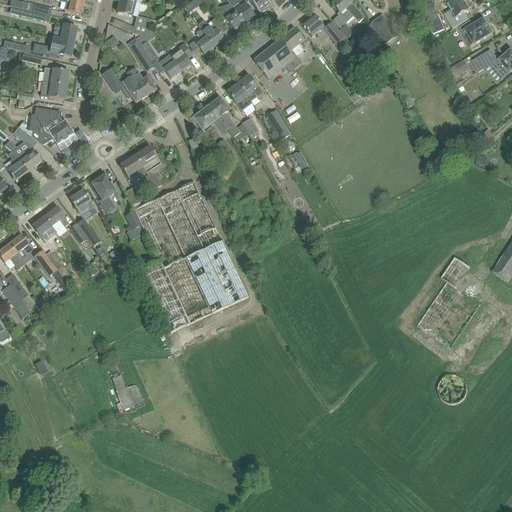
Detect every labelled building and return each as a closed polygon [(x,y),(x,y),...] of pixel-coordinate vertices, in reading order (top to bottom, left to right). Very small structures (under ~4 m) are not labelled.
[(52,0),(66,4),(64,10),(64,11),(68,12),(70,13),(80,15),(84,1),(81,0),(52,0)] [(141,5),(136,4),(121,0),(120,0),(117,14),(132,18),(134,10),(140,12),(141,5)] [(201,0),(209,11),(215,7),(210,0),(201,0)] [(240,0),(226,0),(230,5),(231,7),(244,25),(245,24),(246,25),(250,22),(250,21),(254,18),(255,17),(246,5),(245,5),(240,0)] [(248,0),(249,2),(259,14),(260,13),(261,14),(266,10),(265,9),(269,6),(270,6),(266,1),(267,0),(248,0)] [(358,23),(364,18),(352,4),(348,0),(337,0),(332,5),(345,19),(347,17),(350,20),(353,17),(358,23)] [(444,0),(451,11),(444,15),(453,30),(470,20),(466,14),(470,11),(465,4),(466,4),(463,0),(444,0)] [(50,17),(52,10),(34,6),(35,5),(23,2),(21,9),(50,17)] [(221,8),(214,11),(223,22),(226,20),(228,24),(234,32),(244,25),(231,7),(226,11),(224,9),(223,10),(221,8)] [(49,23),(50,17),(21,9),(20,16),(49,23)] [(324,30),(323,29),(324,28),(314,15),(302,25),(311,38),(317,34),(324,43),(330,37),(337,46),(345,40),(332,23),(324,30)] [(385,45),(397,37),(383,16),(370,24),(385,45)] [(134,28),(132,34),(141,36),(143,35),(150,30),(152,21),(137,17),(134,28)] [(204,21),(198,26),(201,30),(214,48),(224,40),(220,35),(225,32),(219,24),(215,19),(210,23),(213,26),(210,28),(204,21)] [(470,22),(459,29),(471,48),(492,35),(491,33),(493,31),(490,27),(488,27),(484,21),(473,27),(470,22)] [(74,44),(77,29),(56,24),(53,39),(74,44)] [(347,40),(354,34),(347,26),(340,31),(347,40)] [(294,29),(253,61),(255,63),(260,69),(269,80),(297,57),(296,56),(302,51),(304,50),(300,45),(304,42),(300,37),(294,29)] [(203,56),(214,48),(201,30),(196,34),(199,38),(189,46),(195,54),(200,51),(203,56)] [(141,36),(137,40),(141,46),(141,47),(146,53),(146,54),(152,63),(151,64),(152,64),(151,64),(152,65),(159,75),(164,71),(171,80),(181,72),(169,57),(169,56),(160,63),(158,60),(159,60),(152,49),(147,42),(143,35),(141,36)] [(114,38),(108,43),(112,49),(119,44),(114,38)] [(34,45),(32,53),(57,58),(58,56),(61,56),(71,58),(74,44),(53,39),(51,48),(34,45)] [(12,43),(6,49),(8,50),(17,51),(23,53),(23,54),(29,55),(31,47),(25,46),(12,43)] [(187,70),(191,67),(190,66),(191,65),(188,60),(193,56),(184,45),(169,57),(181,72),(186,69),(187,70)] [(490,52),(472,63),(479,73),(483,70),(492,64),(498,70),(496,72),(501,78),(503,80),(510,74),(511,72),(511,52),(511,51),(505,57),(503,55),(497,59),(490,52)] [(146,53),(138,58),(147,73),(154,68),(151,64),(152,63),(146,54),(146,53)] [(23,54),(21,61),(40,66),(42,58),(29,55),(23,54)] [(463,61),(447,71),(452,79),(468,70),(463,61)] [(53,70),(45,69),(43,83),(67,87),(69,72),(53,70)] [(135,69),(129,73),(146,98),(156,91),(152,85),(154,83),(148,74),(141,79),(135,69)] [(124,78),(117,82),(122,90),(121,90),(128,101),(132,99),(136,105),(146,98),(129,73),(123,77),(124,78)] [(114,77),(107,81),(115,94),(121,90),(122,90),(117,82),(114,77)] [(242,80),(237,84),(238,85),(250,101),(256,97),(258,100),(263,96),(257,89),(249,77),(248,78),(243,81),(242,80)] [(358,89),(366,83),(362,77),(354,83),(358,89)] [(65,101),(67,87),(43,83),(40,97),(49,98),(49,99),(65,101)] [(365,99),(375,91),(369,84),(359,91),(365,99)] [(238,85),(227,93),(236,105),(242,112),(252,104),(250,101),(238,85)] [(33,102),(34,96),(18,94),(17,100),(33,102)] [(410,97),(404,100),(409,110),(415,108),(410,97)] [(235,138),(240,134),(225,114),(229,111),(220,99),(210,106),(229,130),(235,138)] [(229,130),(210,106),(200,114),(199,111),(189,119),(194,125),(196,123),(202,132),(214,123),(222,134),(229,130)] [(32,131),(31,138),(37,142),(38,143),(42,147),(53,140),(57,146),(61,151),(78,140),(74,135),(71,131),(68,126),(65,121),(63,122),(61,118),(59,118),(59,113),(35,109),(34,117),(37,117),(35,131),(32,131)] [(282,141),(290,136),(275,112),(267,117),(282,141)] [(262,141),(257,134),(258,133),(250,120),(243,124),(251,137),(256,145),(262,141)] [(22,124),(19,129),(20,130),(27,135),(28,132),(24,129),(25,128),(24,128),(25,126),(22,124)] [(17,135),(16,136),(25,143),(26,143),(33,148),(37,142),(31,138),(27,135),(20,130),(17,135)] [(488,130),(482,135),(486,141),(491,137),(493,136),(488,130)] [(486,141),(483,143),(489,150),(497,144),(491,137),(486,141)] [(224,141),(217,146),(226,158),(227,157),(232,153),(224,141)] [(12,153),(14,155),(28,173),(42,163),(41,162),(42,161),(42,159),(40,157),(38,156),(37,157),(34,152),(33,151),(29,148),(24,145),(12,153)] [(156,157),(150,148),(135,157),(150,181),(156,190),(161,186),(154,175),(166,167),(158,155),(156,157)] [(9,172),(8,173),(9,175),(15,183),(28,173),(14,155),(12,153),(11,153),(9,155),(12,160),(9,162),(14,168),(9,172)] [(300,166),(306,163),(300,153),(295,156),(300,166)] [(150,181),(135,157),(120,167),(130,181),(139,175),(145,184),(151,193),(156,190),(150,181)] [(93,184),(92,185),(102,200),(100,202),(106,210),(109,214),(116,209),(110,198),(117,194),(113,188),(114,188),(112,185),(107,177),(106,178),(105,177),(103,178),(103,177),(98,180),(99,181),(97,182),(93,184)] [(198,193),(194,184),(140,207),(137,202),(132,205),(138,219),(158,261),(141,271),(171,334),(249,298),(198,193)] [(132,205),(137,202),(137,201),(140,200),(133,189),(127,193),(133,204),(131,205),(132,205)] [(71,200),(70,200),(75,208),(77,211),(80,216),(89,210),(91,213),(95,210),(90,202),(89,200),(83,191),(76,196),(74,196),(71,198),(71,200)] [(57,209),(45,218),(52,228),(56,233),(64,228),(64,229),(69,225),(63,217),(57,209)] [(132,231),(141,228),(134,213),(126,217),(132,231)] [(45,218),(33,227),(39,235),(45,243),(50,240),(57,234),(56,233),(52,228),(45,218)] [(83,220),(77,225),(84,236),(93,248),(102,242),(93,229),(92,230),(85,222),(84,220),(83,220)] [(85,251),(91,247),(76,225),(70,229),(85,251)] [(20,237),(19,235),(15,239),(16,240),(9,245),(25,266),(31,261),(23,250),(29,246),(21,236),(20,237)] [(511,243),(492,273),(508,284),(511,277),(511,243)] [(25,266),(9,245),(0,252),(0,258),(4,264),(10,260),(18,271),(25,266)] [(116,251),(109,255),(114,263),(115,263),(121,260),(120,259),(121,259),(116,251)] [(43,252),(35,258),(49,278),(52,275),(56,272),(57,272),(46,256),(45,256),(43,252)] [(51,252),(46,256),(57,272),(63,279),(67,285),(73,281),(68,273),(63,267),(51,252)] [(438,279),(445,284),(449,279),(457,285),(468,270),(452,259),(438,279)] [(13,275),(6,279),(10,285),(10,286),(29,311),(35,306),(28,296),(13,275)] [(66,285),(63,287),(67,294),(71,291),(66,285)] [(10,286),(2,291),(15,309),(22,319),(30,314),(28,311),(29,311),(10,286)] [(118,377),(117,372),(112,374),(114,378),(112,379),(117,391),(116,392),(123,411),(134,407),(128,388),(126,388),(121,376),(118,377)] [(436,381),(441,405),(465,400),(459,375),(436,381)]
